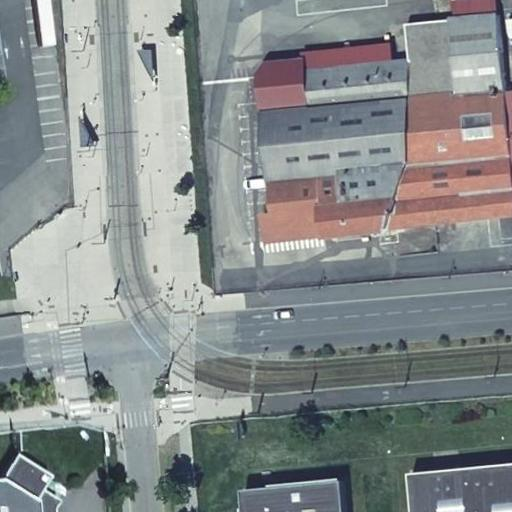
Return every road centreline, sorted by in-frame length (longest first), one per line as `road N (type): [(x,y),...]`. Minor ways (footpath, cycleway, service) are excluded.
road 1 (unknown): [(323,0),(254,45),(227,77),(219,105),(228,246),(238,261),(294,276),(455,264)]
road 2 (tertiary): [(130,344),(511,311)]
road 3 (unclassified): [(145,511),(130,344)]
road 4 (tertiary): [(0,377),(72,365),(130,344)]
road 5 (tertiary): [(130,344),(0,353)]
